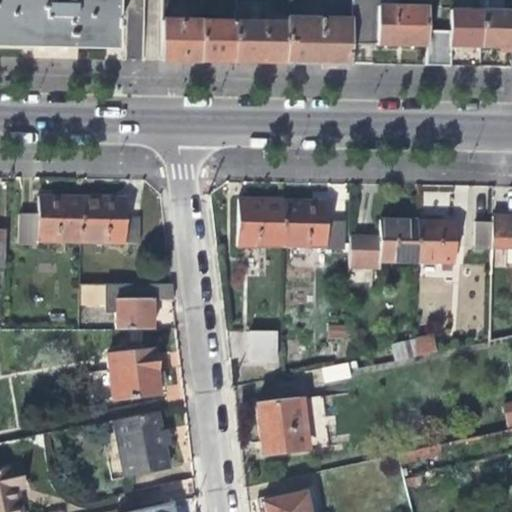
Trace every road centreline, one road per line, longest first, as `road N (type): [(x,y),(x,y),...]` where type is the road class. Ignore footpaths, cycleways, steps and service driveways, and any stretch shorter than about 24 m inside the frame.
road 1 (residential): [(216,511),(169,118)]
road 2 (secondary): [(169,118),(511,125)]
road 3 (secondary): [(0,114),(169,118)]
